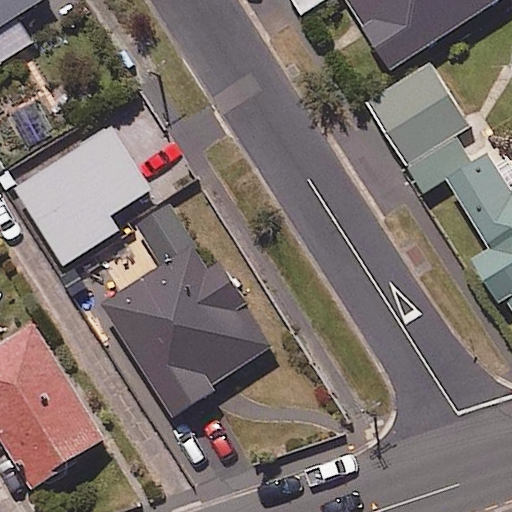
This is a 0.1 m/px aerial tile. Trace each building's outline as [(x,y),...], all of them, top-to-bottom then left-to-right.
[(0,0),(0,60),(33,38),(17,13),(37,0),(0,0)] [(300,0),(306,9),(320,0),(300,0)] [(351,0),(391,65),(498,0),(351,0)] [(457,131),(469,123),(432,61),(370,98),(408,160),(457,131)] [(138,84),(79,123),(132,203),(191,164),(138,84)] [(506,292),(511,301),(511,156),(501,163),(486,139),(469,150),(457,131),(408,160),(425,188),(450,173),(494,244),(476,255),(500,296),(506,292)] [(140,231),(69,281),(94,315),(109,305),(182,407),(275,340),(199,234),(162,260),(140,231)] [(106,434),(35,319),(0,341),(0,424),(34,479),(106,434)]
